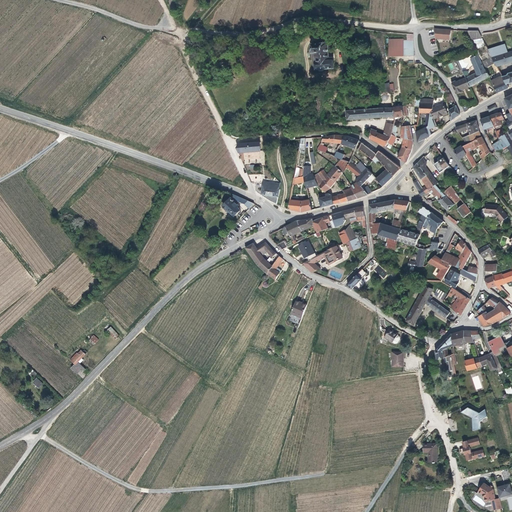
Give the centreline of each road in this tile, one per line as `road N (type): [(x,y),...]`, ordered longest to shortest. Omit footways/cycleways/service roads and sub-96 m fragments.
road 1 (track): [(40,434),(138,489),(310,475),(329,466),(338,384),(422,372)]
road 2 (track): [(412,0),(417,29),(302,17),(269,30),(184,31),(181,44),(227,138)]
road 3 (tertiary): [(0,446),(63,406),(183,282),(262,233)]
road 4 (tertiary): [(250,195),(0,109)]
road 5 (residential): [(435,343),(296,266),(262,233)]
road 6 (residential): [(511,19),(415,32),(419,58),(446,80),(464,118)]
road 7 (residential): [(227,138),(347,133),(406,169)]
road 8 (residential): [(452,502),(457,485),(445,431),(432,418),(422,372),(435,343)]
road 9 (residential): [(478,286),(480,261),(460,234),(422,201),(386,190)]
